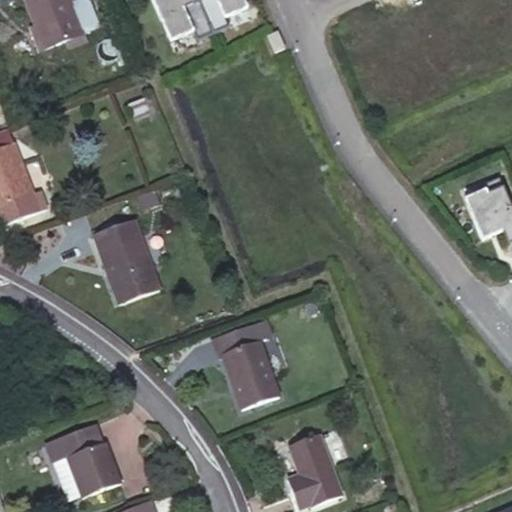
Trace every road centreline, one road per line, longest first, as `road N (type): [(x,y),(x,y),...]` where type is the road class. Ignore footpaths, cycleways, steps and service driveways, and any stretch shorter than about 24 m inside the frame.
road 1 (residential): [(490,315),(341,134),(292,25)]
road 2 (residential): [(226,511),(193,446),(154,398),(0,290)]
